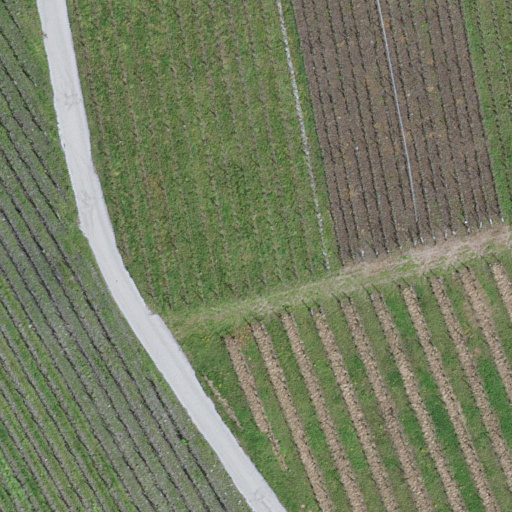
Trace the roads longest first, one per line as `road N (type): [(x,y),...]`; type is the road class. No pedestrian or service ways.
road 1 (track): [(47,0),(68,124),(103,252),(251,511)]
road 2 (track): [(149,344),(511,248)]
